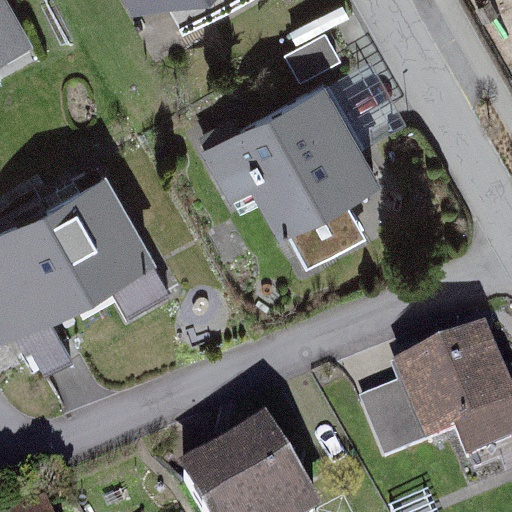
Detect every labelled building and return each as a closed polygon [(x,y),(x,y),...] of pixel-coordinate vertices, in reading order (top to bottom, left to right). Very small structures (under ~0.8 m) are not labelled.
[(0,0),(0,75),(38,53),(6,0),(0,0)] [(127,0),(150,40),(222,0),(127,0)] [(329,84),(195,152),(253,266),(387,198),(329,84)] [(0,320),(14,345),(157,263),(105,172),(0,232),(0,320)] [(511,428),(481,350),(370,394),(407,487),(511,445),(511,428)] [(312,511),(269,439),(187,487),(201,511),(312,511)]
